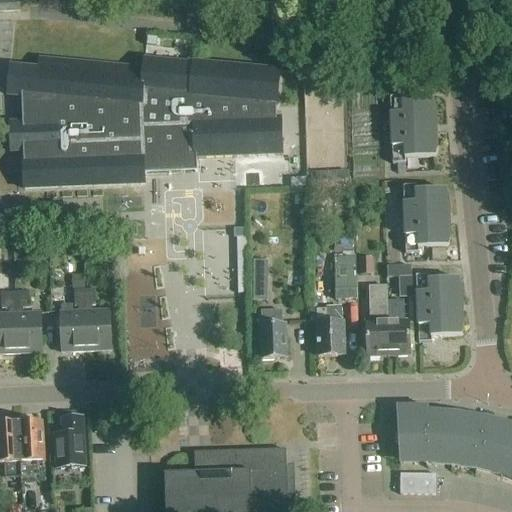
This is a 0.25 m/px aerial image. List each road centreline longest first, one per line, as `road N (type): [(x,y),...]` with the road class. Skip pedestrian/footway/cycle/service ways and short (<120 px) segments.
road 1 (residential): [(0,398),(492,391)]
road 2 (residential): [(445,57),(45,17)]
road 3 (residential): [(492,391),(445,57)]
